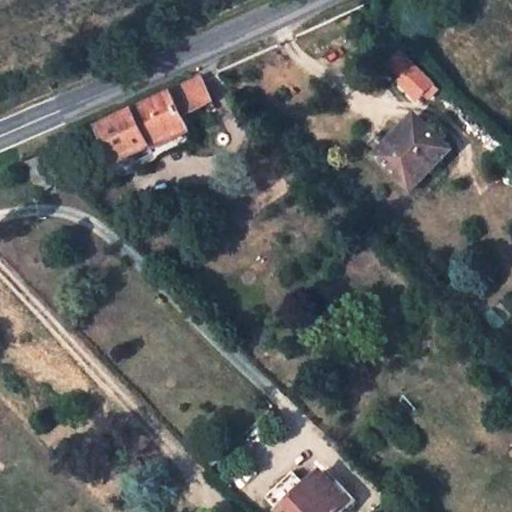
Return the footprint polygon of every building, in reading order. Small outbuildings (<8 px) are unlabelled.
[(412,69),(397,83),(416,104),(422,100),(429,105),(438,96),(412,69)] [(154,146),(186,129),(182,120),(211,105),(199,81),(100,131),(117,165),(154,146)] [(186,129),(154,146),(162,161),(193,144),(186,129)] [(378,163),(411,199),(454,160),(427,131),(400,155),(393,148),(378,163)] [(45,158),(25,166),(55,194),(72,182),(45,158)] [(304,489),(279,511),(342,511),(354,501),(324,469),(304,489)] [(275,511),(279,511),(304,489),(292,476),(265,501),(275,511)]
